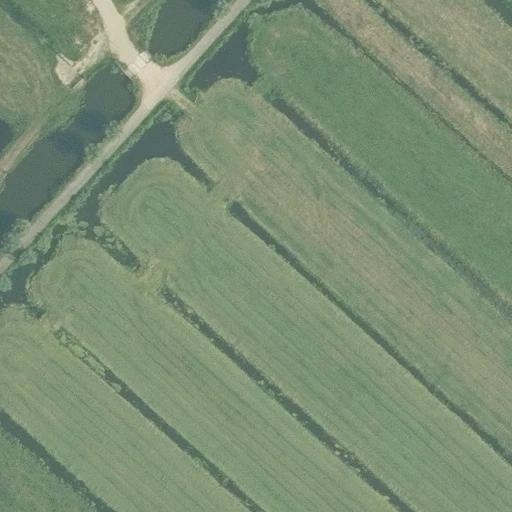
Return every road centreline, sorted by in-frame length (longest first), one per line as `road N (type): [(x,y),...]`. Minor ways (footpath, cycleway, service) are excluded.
road 1 (unclassified): [(0,265),(249,0)]
road 2 (track): [(107,0),(130,52),(247,166)]
